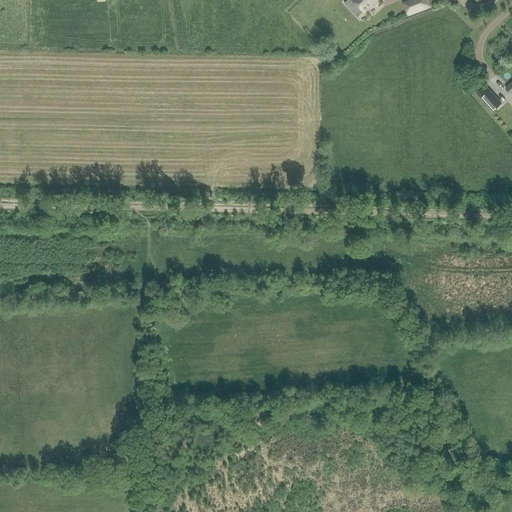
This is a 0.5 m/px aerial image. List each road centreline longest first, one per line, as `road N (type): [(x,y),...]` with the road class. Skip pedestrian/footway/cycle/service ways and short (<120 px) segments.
road 1 (track): [(150,208),(511,217)]
road 2 (track): [(0,206),(150,208)]
road 3 (track): [(425,392),(459,472),(511,481)]
